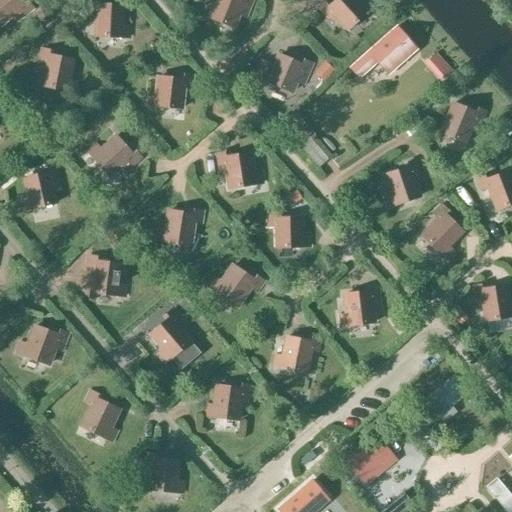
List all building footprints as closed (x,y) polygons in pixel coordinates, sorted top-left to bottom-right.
[(22,15),(32,8),(26,0),(25,0),(22,3),(20,0),(0,0),(0,24),(18,10),(22,15)] [(95,0),(90,0),(90,12),(96,13),(95,36),(128,38),(129,27),(122,26),(123,6),(100,5),(101,0),(95,0)] [(215,0),(209,17),(233,27),(242,5),(248,8),(250,0),(215,0)] [(336,0),(330,5),(327,2),(319,9),(328,18),(333,13),(347,29),(372,7),(365,0),(363,0),(359,4),(355,0),(336,0)] [(404,37),(396,27),(390,32),(354,64),(349,68),(359,78),(377,62),(388,75),(401,63),(410,55),(408,53),(398,42),(404,37)] [(51,56),(52,51),(42,49),(39,61),(46,63),(41,85),(73,92),(76,81),(69,80),(73,60),(51,56)] [(323,65),(333,73),(343,61),(333,53),(323,65)] [(259,60),(253,76),(291,92),(299,72),(305,75),(310,63),(301,59),(299,64),(278,55),(274,66),(259,60)] [(148,105),(181,109),(183,87),(190,88),(191,76),(181,75),(180,79),(158,77),(156,95),(149,94),(148,105)] [(441,132),(465,142),(474,121),(480,123),(484,112),(475,108),(473,112),(452,104),(441,132)] [(320,159),(340,151),(330,128),(320,132),(312,110),(302,114),(320,159)] [(140,157),(134,150),(130,153),(115,136),(100,150),(96,144),(87,152),(110,176),(127,161),(131,166),(140,157)] [(217,154),(219,166),(226,165),(229,188),(261,183),(260,172),(253,173),(250,153),(227,157),(227,152),(217,154)] [(388,207),(419,196),(412,174),(418,172),(414,160),(404,164),(406,168),(384,175),(391,194),(384,197),(388,207)] [(24,210),(56,203),(50,180),(57,179),(54,166),(44,169),(45,173),(23,178),(28,198),(21,199),(24,210)] [(487,175),(477,178),(482,190),(488,188),(496,210),(511,203),(511,178),(510,172),(509,171),(488,179),(487,175)] [(447,247),(461,233),(445,217),(449,213),(442,206),(433,215),(438,220),(421,236),(445,260),(452,252),(447,247)] [(165,231),(158,230),(157,241),(189,245),(193,222),(199,223),(201,211),(191,210),(190,214),(168,211),(165,231)] [(268,214),(269,227),(275,226),(276,248),(309,247),(309,236),(302,236),(301,218),(279,219),(278,214),(268,214)] [(91,292),(124,296),(125,285),(118,285),(121,265),(98,262),(99,257),(89,256),(87,268),(94,269),(91,292)] [(221,283),(215,279),(209,288),(236,306),(250,287),(255,291),(262,280),(254,275),(251,279),(232,266),(221,283)] [(481,298),(485,321),(511,316),(511,305),(509,306),(506,286),(484,290),(483,285),(473,287),(475,299),(481,298)] [(341,326),(374,322),(371,299),(377,298),(376,286),(366,287),(366,292),(344,295),(346,315),(339,315),(341,326)] [(165,362),(190,341),(175,323),(180,319),(172,310),(164,316),(167,320),(150,334),(163,350),(158,354),(165,362)] [(60,350),(66,333),(57,330),(55,334),(34,326),(27,345),(21,343),(17,353),(48,365),(54,348),(60,350)] [(273,366),(305,373),(310,350),(316,351),(319,339),(309,337),(308,342),(286,337),(282,357),(275,355),(273,366)] [(478,399),(470,388),(466,391),(454,377),(426,400),(438,415),(464,394),(472,404),(478,399)] [(205,416),(238,420),(241,397),(247,398),(249,385),(239,384),(238,389),(216,386),(213,406),(206,405),(205,416)] [(111,441),(116,431),(109,428),(118,410),(98,400),(100,396),(91,391),(85,403),(91,405),(81,426),(111,441)] [(410,451),(423,446),(414,427),(402,432),(410,451)] [(349,463),(362,478),(390,455),(378,440),(349,463)] [(182,493),(183,482),(176,481),(178,461),(155,459),(156,454),(146,453),(145,466),(151,466),(149,490),(182,493)] [(511,511),(511,496),(511,497),(496,477),(484,487),(504,511),(511,511)] [(308,511),(324,499),(307,479),(274,508),(277,511),(308,511)] [(381,510),(382,511),(399,511),(413,501),(405,491),(381,510)]
